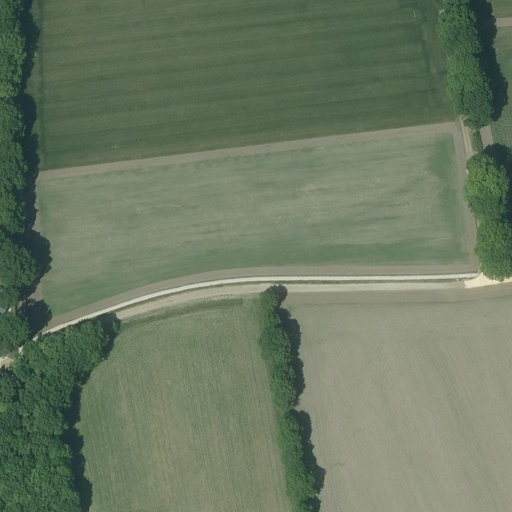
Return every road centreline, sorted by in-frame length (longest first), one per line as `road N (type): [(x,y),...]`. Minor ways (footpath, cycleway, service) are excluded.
road 1 (track): [(0,369),(48,340),(202,294),(511,279)]
road 2 (track): [(483,283),(436,0)]
